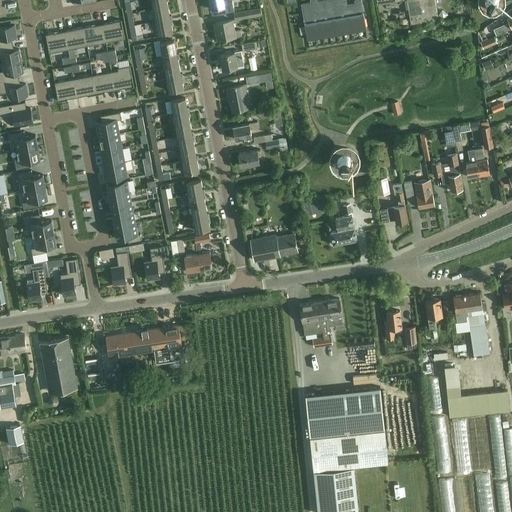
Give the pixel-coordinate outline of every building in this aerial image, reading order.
[(152,0),(154,9),(168,6),(166,0),(152,0)] [(234,11),(231,0),(209,0),(211,9),(224,7),(225,13),(234,11)] [(308,40),(365,30),(360,0),(354,0),(355,3),(346,5),(345,0),(324,0),(316,2),(315,0),(310,0),(311,2),(301,4),(305,26),(299,27),(301,34),(307,33),(308,40)] [(434,0),(376,0),(377,5),(405,0),(406,0),(411,24),(438,20),(434,0)] [(483,0),(484,2),(484,3),(484,4),(485,5),(486,6),(487,7),(488,8),(490,8),(491,8),(492,8),(494,8),(495,8),(496,7),(497,6),(498,5),(499,4),(499,3),(500,1),(500,0),(499,0),(483,0)] [(244,10),(269,6),(268,1),(243,5),(244,10)] [(154,9),(156,21),(170,18),(172,18),(171,13),(169,13),(168,6),(154,9)] [(234,20),(261,15),(260,8),(233,13),(234,20)] [(442,10),(438,15),(444,19),(448,14),(442,10)] [(149,26),(148,13),(137,14),(138,26),(149,26)] [(511,27),(511,15),(508,17),(509,22),(494,29),(496,35),(511,27)] [(158,33),(173,31),(171,22),(173,22),(172,18),(170,18),(156,21),(158,33)] [(106,42),(125,38),(121,19),(112,21),(112,22),(102,24),(106,42)] [(217,41),(235,37),(241,36),(240,30),(234,31),(232,19),(216,22),(218,32),(216,33),(217,41)] [(0,45),(13,43),(11,37),(17,36),(15,24),(0,27),(0,45)] [(87,45),(106,42),(102,24),(92,25),(83,26),(87,45)] [(68,49),(87,45),(83,26),(75,28),(75,29),(65,31),(68,49)] [(65,31),(55,32),(45,33),(49,52),(68,49),(65,31)] [(484,49),(497,43),(494,35),(480,41),(484,49)] [(153,38),(141,40),(143,51),(155,49),(153,38)] [(163,55),(177,52),(174,40),(160,43),(163,55)] [(242,50),(257,48),(256,41),(243,43),(241,43),(242,50)] [(1,63),(21,60),(19,48),(14,49),(13,43),(0,45),(0,56),(2,56),(3,63),(1,63)] [(108,56),(107,51),(95,53),(97,59),(102,58),(108,56)] [(243,66),(242,58),(241,51),(220,55),(222,69),(243,66)] [(163,55),(165,67),(179,64),(178,56),(179,56),(179,52),(177,52),(163,55)] [(489,59),(482,62),(485,70),(493,67),(489,59)] [(0,81),(19,78),(18,72),(23,71),(21,60),(1,63),(2,70),(0,70),(0,81)] [(165,67),(167,79),(181,76),(183,76),(182,71),(180,71),(179,64),(165,67)] [(115,89),(125,87),(125,88),(134,86),(130,65),(129,65),(119,67),(118,67),(118,70),(111,71),(115,89)] [(253,67),(254,75),(268,73),(267,65),(253,67)] [(92,75),(96,94),(105,92),(105,91),(115,89),(111,71),(92,75)] [(148,73),(144,74),(143,71),(138,72),(141,84),(145,83),(145,82),(154,81),(153,77),(150,77),(148,76),(148,73)] [(92,75),(74,78),(77,96),(87,95),(96,94),(92,75)] [(247,84),(260,82),(258,75),(245,77),(247,84)] [(167,79),(169,91),(184,88),(182,80),(184,80),(183,76),(181,76),(167,79)] [(0,92),(6,92),(8,99),(28,95),(26,83),(20,84),(19,78),(0,81),(0,92)] [(55,82),(58,101),(67,99),(67,98),(77,96),(74,78),(55,82)] [(245,96),(247,96),(245,85),(226,88),(229,103),(231,103),(233,111),(247,108),(245,96)] [(408,91),(400,93),(402,104),(410,103),(408,91)] [(171,100),(173,113),(188,110),(189,110),(188,105),(187,105),(185,97),(171,100)] [(26,108),(25,101),(0,105),(0,117),(13,115),(15,125),(33,121),(30,107),(26,108)] [(502,101),(491,106),(494,112),(505,107),(502,101)] [(120,132),(118,118),(125,117),(123,110),(110,113),(111,119),(97,122),(99,136),(120,132)] [(173,113),(176,125),(190,122),(188,114),(190,114),(189,110),(188,110),(173,113)] [(280,110),(273,111),(274,118),(281,117),(280,111),(280,110)] [(468,114),(470,124),(480,123),(478,112),(468,114)] [(489,116),(494,137),(502,135),(498,114),(489,116)] [(250,129),(258,127),(257,121),(233,126),(236,139),(251,136),(250,129)] [(489,126),(488,126),(488,121),(480,122),(481,127),(485,148),(492,146),(489,126)] [(176,125),(178,137),(192,134),(194,134),(193,129),(191,129),(190,122),(176,125)] [(463,140),(459,125),(454,126),(457,141),(463,140)] [(18,150),(37,146),(35,134),(25,136),(24,130),(10,133),(11,139),(16,138),(18,150)] [(465,138),(481,136),(480,130),(464,132),(465,138)] [(99,136),(102,151),(123,147),(120,132),(99,136)] [(178,137),(180,149),(194,146),(193,138),(195,138),(194,134),(192,134),(178,137)] [(273,139),(272,139),(271,134),(264,135),(253,137),(255,143),(265,141),(273,139)] [(493,148),(498,146),(506,143),(506,142),(504,136),(494,139),(496,146),(493,147),(493,148)] [(266,148),(279,145),(283,145),(284,149),(288,148),(286,137),(272,139),(273,139),(265,141),(265,142),(266,148)] [(458,154),(467,153),(466,141),(457,142),(458,154)] [(18,150),(19,157),(14,157),(16,169),(30,166),(29,160),(40,158),(37,146),(18,150)] [(197,158),(197,157),(198,157),(198,152),(196,153),(194,146),(180,149),(182,161),(197,158)] [(102,151),(105,165),(126,162),(123,147),(102,151)] [(354,161),(355,159),(355,157),(354,156),(354,154),(353,152),(352,151),(351,150),(349,149),(348,148),(346,148),(344,148),(343,148),(341,148),(339,149),(338,150),(337,151),(336,153),(335,154),(334,156),(334,158),(334,159),(335,161),(335,163),(336,164),(338,165),(339,166),(340,167),(342,168),(344,168),(345,168),(347,168),(349,167),(350,166),(352,165),(353,164),(354,162),(354,161)] [(489,173),(487,159),(484,159),(482,148),(474,149),(474,150),(473,150),(478,175),(489,173)] [(258,157),(261,156),(259,149),(238,153),(241,166),(259,163),(258,157)] [(467,177),(478,175),(473,150),(468,151),(470,162),(465,163),(467,177)] [(463,189),(458,160),(456,153),(447,155),(449,164),(441,166),(440,162),(432,164),(434,176),(441,174),(443,183),(446,182),(446,181),(449,181),(451,191),(463,189)] [(183,166),(185,173),(199,170),(197,158),(182,161),(173,162),(174,168),(183,166)] [(105,165),(107,180),(128,176),(126,162),(105,165)] [(161,165),(156,166),(159,180),(170,178),(169,172),(162,173),(161,165)] [(351,176),(370,173),(368,165),(350,168),(351,176)] [(45,186),(43,174),(32,176),(31,170),(17,172),(21,191),(25,190),(25,189),(45,186)] [(504,175),(498,177),(502,185),(508,182),(504,175)] [(377,195),(390,193),(387,178),(375,180),(377,195)] [(179,179),(168,180),(169,188),(179,188),(179,179)] [(435,205),(430,180),(430,179),(414,182),(419,208),(435,205)] [(110,195),(130,191),(128,180),(108,184),(110,195)] [(202,187),(201,180),(186,182),(189,195),(203,192),(205,192),(204,186),(202,187)] [(404,182),(407,201),(415,200),(411,181),(404,182)] [(396,222),(408,220),(401,183),(393,184),(395,194),(397,193),(399,206),(387,208),(389,221),(395,219),(396,222)] [(25,190),(27,201),(47,197),(45,186),(25,189),(25,190)] [(112,206),(132,202),(130,191),(110,195),(112,206)] [(191,207),(205,204),(204,196),(206,196),(205,192),(203,192),(189,195),(191,207)] [(114,216),(134,213),(132,202),(112,206),(114,216)] [(310,203),(303,205),(304,214),(312,213),(310,203)] [(209,210),(207,211),(205,204),(191,207),(193,218),(208,216),(210,215),(209,210)] [(343,205),(345,216),(352,215),(350,204),(343,205)] [(116,227),(136,223),(134,213),(114,216),(116,227)] [(34,235),(53,231),(51,220),(41,222),(39,214),(24,217),(27,230),(33,229),(34,235)] [(210,228),(209,220),(210,220),(210,215),(208,216),(193,218),(196,231),(210,228)] [(333,244),(357,239),(352,215),(345,216),(335,218),(337,230),(331,231),(333,244)] [(131,242),(145,239),(143,233),(138,234),(136,223),(116,227),(118,238),(130,236),(131,242)] [(53,231),(34,235),(36,247),(32,248),(33,253),(46,251),(45,245),(56,243),(53,231)] [(202,253),(200,241),(210,239),(209,233),(195,236),(196,242),(197,253),(199,268),(212,266),(210,252),(202,253)] [(279,255),(279,254),(297,251),(294,233),(276,236),(275,235),(250,240),(254,260),(279,255)] [(165,271),(161,246),(150,247),(152,260),(145,262),(147,279),(159,278),(158,272),(165,271)] [(114,284),(126,282),(125,277),(131,276),(128,252),(128,251),(116,252),(118,265),(111,266),(114,284)] [(187,270),(199,268),(197,253),(185,255),(187,270)] [(64,295),(76,294),(74,284),(81,283),(77,258),(66,259),(67,272),(60,274),(64,295)] [(27,283),(30,300),(42,299),(41,293),(47,292),(45,276),(49,275),(47,266),(46,261),(46,260),(36,262),(36,268),(32,268),(34,281),(27,283)] [(511,280),(509,281),(509,282),(507,283),(509,294),(503,295),(505,306),(511,305),(511,306),(511,305),(511,280)] [(480,292),(453,296),(457,321),(467,320),(466,315),(468,314),(467,312),(467,310),(482,308),(480,292)] [(434,317),(443,315),(440,298),(438,298),(437,297),(434,298),(432,299),(426,300),(430,327),(436,326),(434,317)] [(319,301),(326,344),(332,343),(331,336),(328,336),(327,330),(331,329),(330,325),(343,323),(341,314),(342,314),(339,298),(319,301)] [(314,346),(326,344),(319,301),(300,304),(305,334),(323,331),(324,337),(313,338),(314,346)] [(400,310),(387,311),(387,319),(384,320),(386,338),(395,337),(394,328),(402,327),(400,310)] [(489,353),(485,322),(483,312),(478,313),(478,310),(467,312),(468,314),(474,356),(489,353)] [(176,355),(174,343),(181,342),(178,324),(106,336),(109,354),(167,344),(169,356),(176,355)] [(406,342),(416,341),(415,325),(405,326),(406,342)] [(26,350),(24,335),(24,333),(16,334),(16,336),(0,338),(0,351),(10,350),(10,353),(27,350),(26,350)] [(77,388),(71,355),(72,355),(68,337),(40,342),(43,361),(48,360),(54,392),(77,388)] [(158,361),(164,360),(162,347),(156,348),(158,361)] [(181,359),(169,360),(170,368),(182,366),(181,359)] [(142,365),(143,374),(151,373),(149,364),(142,365)] [(454,365),(444,365),(445,370),(446,386),(447,396),(459,395),(456,364),(454,364),(454,365)] [(444,404),(444,368),(436,368),(436,404),(444,404)] [(2,370),(0,370),(0,403),(1,408),(16,405),(12,384),(16,383),(15,382),(25,380),(24,373),(14,375),(3,376),(2,370)] [(380,386),(306,394),(310,436),(384,428),(380,386)] [(459,395),(447,396),(450,416),(480,413),(509,410),(507,390),(478,393),(459,395)] [(57,396),(54,394),(50,395),(48,399),(49,403),(53,405),(57,403),(59,400),(57,396)] [(10,438),(22,435),(20,422),(7,425),(10,438)] [(384,428),(310,436),(313,468),(353,464),(388,461),(384,428)] [(357,511),(353,464),(313,468),(317,511),(357,511)]
